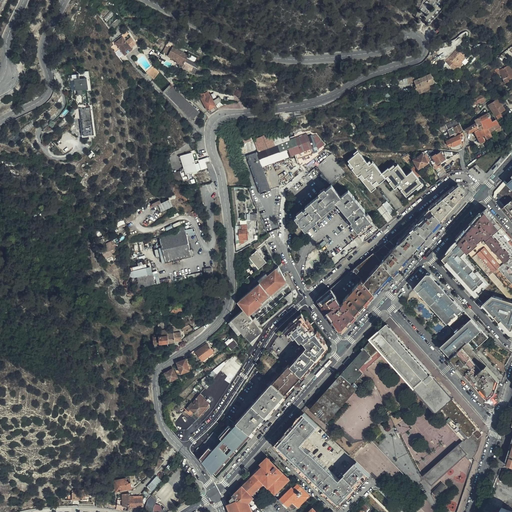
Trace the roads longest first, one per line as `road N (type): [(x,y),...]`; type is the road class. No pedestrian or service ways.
road 1 (unclassified): [(182,448),(165,429),(155,382),(158,370),(227,310),(227,223),(211,148),(214,122),(331,96),(414,60),(425,46),(412,34),(376,52),(270,57),(148,0)]
road 2 (residential): [(307,298),(449,179),(465,176)]
road 3 (residential): [(182,448),(217,415),(273,329),(307,298)]
road 4 (tertiary): [(344,348),(214,494)]
road 5 (residential): [(497,422),(385,302)]
road 6 (unclassified): [(65,0),(41,46),(47,91),(0,120)]
road 7 (residential): [(426,255),(511,346)]
